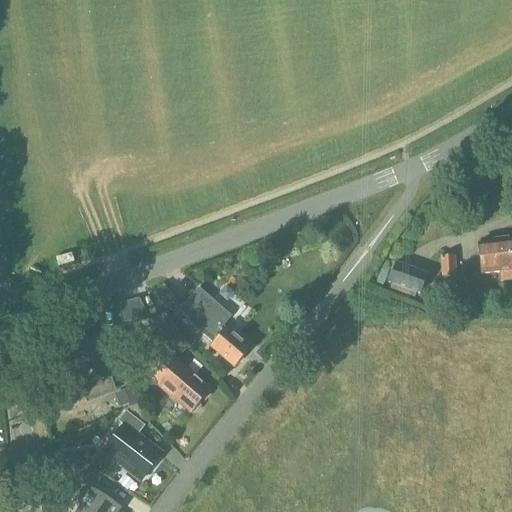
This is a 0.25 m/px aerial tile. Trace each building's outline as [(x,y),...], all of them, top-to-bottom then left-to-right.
[(493,245),(483,246),(486,274),(497,273),(497,274),(499,274),(500,283),(511,281),(511,242),(509,242),(508,238),(492,240),(493,245)] [(455,258),(441,259),(442,279),(456,278),(455,258)] [(396,265),(389,284),(419,296),(427,276),(396,265)] [(175,302),(163,287),(153,295),(165,310),(175,302)] [(226,331),(222,329),(231,319),(197,291),(178,314),(185,320),(186,318),(196,330),(195,332),(212,347),(210,350),(224,361),(233,369),(240,361),(250,351),(226,330),(226,331)] [(164,317),(155,325),(179,356),(189,349),(164,317)] [(95,338),(67,349),(73,364),(71,364),(80,389),(110,378),(95,338)] [(171,360),(171,361),(163,370),(153,381),(162,388),(171,397),(176,401),(179,401),(186,405),(186,410),(190,413),(196,413),(199,409),(198,404),(199,404),(204,397),(210,391),(207,389),(196,380),(186,371),(185,372),(172,361),(171,360)] [(123,427),(103,453),(140,482),(161,456),(137,437),(145,427),(125,412),(118,423),(123,427)] [(96,473),(80,461),(73,472),(89,484),(96,473)] [(114,507),(87,488),(80,497),(75,504),(76,505),(81,508),(78,511),(117,511),(119,511),(114,507)]
